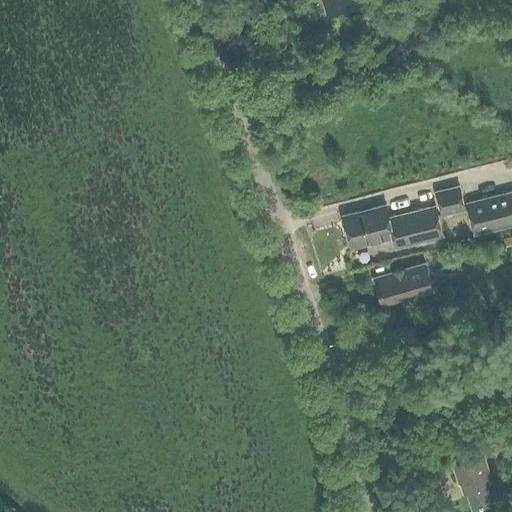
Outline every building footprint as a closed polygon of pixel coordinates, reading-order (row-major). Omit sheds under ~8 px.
[(441,216),(466,210),(459,185),(435,191),(441,216)] [(511,191),(465,203),(473,236),(511,226),(511,191)] [(349,237),(351,247),(393,237),(395,246),(443,235),(435,205),(389,216),(386,203),(343,214),(345,224),(343,228),(345,235),(349,237)] [(375,277),(382,303),(432,288),(425,263),(375,277)] [(499,428),(475,435),(481,454),(505,446),(499,428)] [(472,506),(497,498),(483,455),(453,465),(459,483),(461,483),(463,492),(467,491),(472,506)]
